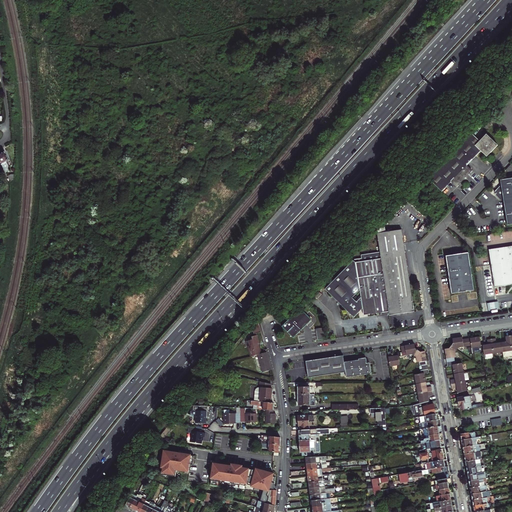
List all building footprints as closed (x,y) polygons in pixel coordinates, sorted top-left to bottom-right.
[(462,180),(464,180),(468,180),(468,176),(472,171),(467,166),(481,151),(487,157),(498,145),(486,134),(480,141),(472,133),(428,179),(442,192),(451,182),(457,187),(462,182),(462,180)] [(5,152),(0,155),(0,161),(6,174),(9,172),(7,163),(8,159),(5,152)] [(511,176),(510,175),(506,179),(500,180),(501,185),(494,192),(499,196),(498,197),(500,199),(501,198),(502,199),(501,200),(504,202),(507,225),(511,224),(511,176)] [(380,252),(389,312),(389,315),(414,312),(402,230),(386,232),(384,224),(377,231),(380,252)] [(491,265),(511,261),(511,246),(489,250),(491,265)] [(325,289),(354,317),(359,313),(357,311),(360,308),(363,308),(363,309),(363,312),(367,311),(367,315),(389,312),(380,252),(361,255),(362,259),(354,260),(353,260),(325,289)] [(469,253),(446,256),(451,294),(474,290),(469,253)] [(511,261),(491,265),(494,287),(511,285),(511,284),(511,261)] [(499,301),(488,303),(489,309),(500,308),(499,301)] [(311,320),(300,308),(282,326),(293,338),(311,320)] [(258,321),(251,330),(252,331),(253,330),(254,334),(261,332),(258,321)] [(315,330),(318,340),(325,338),(321,328),(315,330)] [(248,346),(251,357),(258,355),(261,354),(258,344),(259,343),(257,335),(252,336),(253,339),(249,341),(250,345),(248,346)] [(503,352),(503,357),(511,355),(511,351),(510,336),(505,336),(506,342),(501,342),(503,352)] [(451,346),(457,350),(458,348),(467,346),(466,339),(463,339),(462,337),(457,338),(453,339),(453,343),(451,346)] [(472,348),(481,346),(480,337),(466,339),(467,346),(471,346),(472,348)] [(491,339),(493,354),(503,352),(501,342),(496,343),(496,338),(491,339)] [(483,345),(484,355),(493,354),(491,339),(487,340),(488,344),(483,345)] [(403,355),(403,356),(412,354),(414,356),(418,350),(415,348),(414,344),(408,345),(401,346),(402,352),(403,355)] [(447,362),(455,361),(454,357),(456,357),(455,352),(457,350),(451,346),(449,348),(445,349),(447,362)] [(418,350),(414,356),(416,357),(417,363),(419,362),(420,366),(422,365),(427,364),(425,351),(420,352),(418,350)] [(388,352),(390,366),(400,365),(398,355),(393,356),(392,351),(388,352)] [(272,370),(267,352),(261,354),(258,355),(263,373),(272,370)] [(306,361),(308,378),(340,373),(346,372),(346,375),(346,377),(371,374),(370,365),(367,366),(367,363),(366,358),(359,359),(359,360),(344,362),(343,356),(306,361)] [(453,366),(454,374),(464,373),(462,363),(456,364),(455,361),(447,362),(448,366),(453,366)] [(421,373),(415,375),(416,384),(426,382),(424,374),(429,373),(428,369),(423,370),(421,370),(421,373)] [(455,379),(450,380),(451,384),(466,382),(465,380),(464,374),(464,373),(454,374),(455,379)] [(271,388),(271,384),(260,382),(260,388),(258,388),(257,388),(256,389),(255,390),(255,392),(254,401),(271,403),(272,388),(271,388)] [(418,393),(432,391),(431,386),(427,387),(426,382),(416,384),(418,393)] [(451,384),(452,388),(457,388),(458,393),(467,391),(466,382),(451,384)] [(298,387),(298,394),(310,394),(310,387),(310,383),(300,383),(300,387),(298,387)] [(420,403),(429,401),(428,396),(433,395),(432,391),(418,393),(420,403)] [(298,394),(298,405),(310,405),(310,394),(298,394)] [(459,406),(460,406),(460,411),(472,409),(472,406),(470,396),(458,398),(459,406)] [(274,403),(271,403),(254,401),(251,401),(251,404),(254,404),(259,405),(258,409),(266,410),(273,410),(274,403)] [(413,405),(415,415),(421,414),(421,417),(436,414),(434,404),(430,405),(429,401),(420,403),(413,405)] [(206,423),(206,417),(207,417),(208,406),(193,405),(193,409),(196,411),(196,418),(195,418),(195,420),(196,420),(196,423),(206,423)] [(375,413),(376,421),(377,421),(378,425),(386,425),(386,423),(385,408),(370,408),(370,414),(375,413)] [(240,409),(240,413),(240,422),(257,422),(257,413),(245,414),(245,409),(240,409)] [(273,414),(273,410),(266,410),(266,423),(276,423),(276,414),(273,414)] [(239,423),(240,413),(224,414),(224,424),(239,423)] [(421,417),(419,417),(420,423),(422,423),(437,420),(436,414),(421,417)] [(309,429),(309,422),(314,421),(314,415),(298,416),(298,426),(299,426),(299,430),(309,429)] [(348,416),(340,416),(341,428),(348,427),(348,416)] [(491,420),(492,427),(502,425),(501,418),(491,420)] [(437,420),(422,423),(423,429),(438,426),(437,420)] [(201,432),(202,428),(198,428),(188,426),(187,433),(190,433),(191,432),(192,432),(192,433),(191,442),(201,444),(202,437),(205,437),(205,433),(201,432)] [(424,436),(425,436),(439,434),(438,426),(423,429),(422,429),(424,436)] [(461,434),(462,440),(476,437),(475,432),(461,434)] [(316,434),(299,435),(300,453),(302,452),(302,456),(306,456),(306,457),(311,457),(310,442),(316,441),(316,434)] [(421,443),(440,440),(439,434),(425,436),(426,439),(424,441),(421,441),(421,443)] [(278,445),(280,445),(280,437),(262,435),(261,440),(269,440),(269,444),(278,445)] [(462,440),(463,447),(477,445),(476,439),(479,439),(479,437),(476,437),(462,440)] [(427,449),(441,446),(440,440),(421,443),(422,449),(427,449)] [(280,453),(280,445),(278,445),(269,444),(262,443),(262,448),(264,448),(269,448),(269,452),(280,453)] [(477,445),(463,447),(464,454),(480,451),(479,444),(477,445)] [(431,457),(432,462),(444,460),(443,453),(442,453),(441,449),(432,451),(433,454),(430,455),(430,452),(427,450),(427,449),(422,449),(419,450),(422,464),(426,463),(428,462),(428,459),(429,459),(428,458),(431,457)] [(174,452),(163,450),(160,468),(161,468),(160,474),(175,476),(176,470),(188,472),(190,462),(193,463),(194,456),(174,452)] [(464,454),(466,461),(476,460),(475,457),(481,455),(481,451),(480,451),(464,454)] [(466,461),(467,468),(481,466),(480,459),(476,460),(466,461)] [(428,462),(426,463),(427,470),(428,469),(431,469),(441,467),(445,466),(444,460),(432,462),(428,462)] [(250,490),(263,494),(261,501),(275,506),(277,490),(273,490),(275,477),(273,477),(273,474),(255,471),(255,472),(241,468),(242,466),(232,464),(232,466),(213,463),(210,484),(245,490),(244,496),(248,497),(250,490)] [(481,466),(467,468),(468,475),(485,472),(483,465),(481,466)] [(307,470),(308,476),(322,475),(322,472),(332,471),(332,468),(327,468),(322,469),(307,470)] [(399,475),(400,483),(413,481),(413,479),(423,477),(422,475),(428,474),(428,469),(427,470),(399,475)] [(468,475),(469,481),(486,478),(485,472),(468,475)] [(469,481),(470,488),(487,485),(486,478),(469,481)] [(374,479),(372,479),(372,482),(373,488),(374,492),(380,491),(381,490),(380,487),(378,487),(377,482),(375,482),(374,479)] [(436,486),(437,490),(440,489),(449,488),(447,479),(435,481),(436,486)] [(470,488),(472,494),(489,491),(490,491),(489,485),(487,485),(470,488)] [(490,497),(489,491),(472,494),(473,500),(490,497)] [(132,493),(125,506),(128,507),(130,508),(137,496),(132,493)] [(330,493),(311,494),(311,501),(330,499),(330,493)] [(135,511),(141,498),(142,497),(140,496),(137,494),(137,496),(130,508),(135,511)] [(436,496),(437,502),(451,499),(450,494),(441,495),(436,496)] [(473,500),(474,506),(491,503),(494,502),(493,496),(490,497),(473,500)] [(146,501),(141,498),(135,511),(137,511),(140,511),(145,502),(146,501)] [(311,501),(312,507),(331,505),(331,504),(330,499),(311,501)] [(446,505),(452,504),(451,499),(437,502),(430,503),(431,509),(432,509),(447,506),(446,505)] [(140,511),(146,511),(151,503),(151,502),(150,501),(149,502),(149,503),(145,502),(140,511)] [(274,511),(275,506),(261,501),(259,501),(257,507),(274,511)] [(146,511),(152,511),(155,507),(155,506),(156,505),(156,504),(155,503),(154,505),(151,503),(146,511)] [(164,511),(171,511),(174,506),(169,503),(169,505),(167,508),(164,511)] [(474,506),(475,511),(484,510),(483,507),(487,507),(491,506),(491,503),(474,506)]
